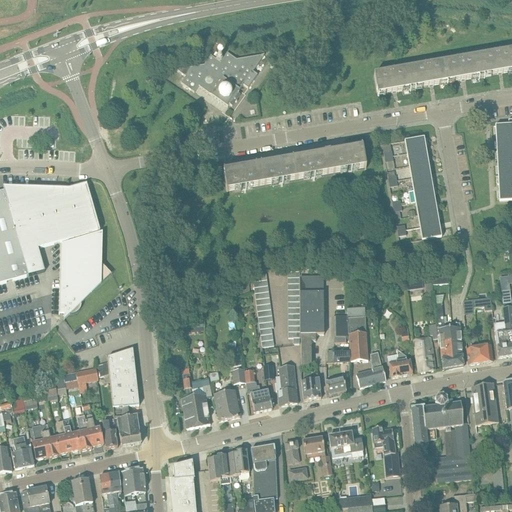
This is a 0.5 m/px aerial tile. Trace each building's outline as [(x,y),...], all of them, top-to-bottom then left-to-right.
[(511,52),(478,58),(481,77),(511,71),(511,52)] [(253,72),(264,56),(236,60),(227,54),(223,58),(219,55),(215,60),(210,56),(204,66),(176,71),(185,77),(181,84),(194,93),(199,87),(211,95),(210,96),(228,108),(230,105),(232,107),(240,95),(238,94),(240,91),(239,91),(243,85),(248,89),(257,76),(253,72)] [(481,77),(478,58),(443,64),(447,83),(481,77)] [(447,83),(443,64),(409,70),(412,89),(447,83)] [(412,89),(409,70),(375,76),(375,75),(374,75),(377,96),(378,96),(378,97),(379,97),(378,95),(391,93),(412,89)] [(496,140),(511,138),(511,120),(508,120),(508,126),(495,127),(496,140)] [(511,138),(496,140),(496,152),(511,151),(511,138)] [(407,155),(426,151),(424,139),(404,142),(407,155)] [(343,153),(327,156),(331,176),(365,170),(366,170),(364,162),(362,150),(362,149),(362,148),(361,148),(361,150),(348,152),(343,153)] [(426,151),(407,155),(409,167),(428,164),(426,151)] [(511,151),(496,152),(497,165),(511,164),(511,151)] [(306,160),(293,162),(296,182),(331,176),(327,156),(311,159),(306,160)] [(274,165),(258,168),(262,188),(296,182),(293,162),(279,164),(274,165)] [(430,176),(428,164),(409,167),(411,179),(430,176)] [(511,164),(497,165),(498,178),(511,176),(511,164)] [(223,173),(224,177),(225,183),(226,194),(227,194),(262,188),(258,168),(242,171),(237,172),(230,173),(226,174),(224,174),(224,172),(223,172),(223,173)] [(432,189),(430,176),(411,179),(413,192),(432,189)] [(511,189),(511,176),(498,178),(499,190),(511,189)] [(98,232),(99,232),(86,185),(69,190),(69,191),(4,189),(4,188),(3,188),(3,189),(5,192),(0,193),(0,284),(44,272),(38,249),(68,241),(69,243),(60,245),(59,268),(58,315),(64,315),(64,320),(69,315),(72,315),(75,314),(77,313),(79,311),(81,308),(82,306),(82,303),(111,274),(101,264),(102,233),(98,234),(98,232)] [(435,201),(432,189),(413,192),(415,204),(435,201)] [(511,189),(499,190),(499,202),(511,201),(511,189)] [(435,201),(415,204),(418,217),(437,213),(435,201)] [(437,213),(418,217),(420,229),(439,226),(437,213)] [(441,238),(439,226),(420,229),(422,242),(441,238)] [(448,273),(431,277),(432,286),(448,285),(448,273)] [(509,277),(500,278),(503,305),(511,304),(510,285),(509,277)] [(324,336),(324,326),(323,278),(300,278),(300,279),(300,285),(300,291),(300,297),(300,303),(300,309),(300,315),(300,321),(300,327),(301,333),(301,336),(301,339),(301,345),(301,369),(311,369),(311,343),(315,343),(315,336),(324,336)] [(490,299),(477,301),(477,309),(484,308),(484,312),(492,311),(490,299)] [(477,301),(464,302),(463,302),(464,316),(474,315),(474,309),(477,309),(477,301)] [(442,305),(434,306),(437,329),(437,336),(438,344),(440,344),(442,371),(452,369),(463,368),(459,325),(451,325),(449,325),(444,326),(442,305)] [(347,309),(350,353),(350,364),(350,365),(368,363),(365,307),(347,309)] [(503,329),(507,359),(511,357),(511,311),(511,308),(503,309),(506,329),(503,329)] [(348,338),(347,317),(333,317),(334,339),(346,338),(348,338)] [(507,359),(503,329),(493,331),(497,360),(507,359)] [(413,341),(418,375),(435,372),(430,339),(413,341)] [(480,365),(478,348),(477,346),(473,346),(474,349),(466,350),(468,367),(480,365)] [(490,347),(478,348),(480,365),(492,363),(490,347)] [(237,349),(228,350),(231,368),(240,366),(237,349)] [(129,415),(128,408),(139,407),(132,351),(107,359),(107,363),(96,367),(97,379),(108,375),(115,430),(119,429),(119,428),(125,427),(123,416),(129,415)] [(350,353),(333,354),(334,366),(350,364),(350,353)] [(370,356),(372,372),(375,386),(385,383),(385,381),(378,354),(370,356)] [(397,363),(388,364),(391,380),(400,378),(402,378),(412,376),(409,360),(401,355),(397,355),(398,360),(397,362),(397,363)] [(263,368),(264,382),(274,381),(273,367),(263,368)] [(277,392),(279,407),(298,405),(293,367),(279,369),(280,378),(275,378),(276,384),(275,384),(276,393),(277,392)] [(77,382),(78,385),(97,382),(95,370),(76,374),(77,382)] [(242,371),(232,373),(234,387),(243,386),(242,371)] [(268,392),(260,394),(259,389),(256,389),(254,372),(246,373),(249,398),(250,397),(254,415),(272,411),(268,392)] [(356,376),(360,390),(375,386),(372,372),(356,376)] [(76,374),(63,377),(64,382),(64,384),(77,382),(76,374)] [(217,374),(210,375),(211,383),(218,381),(217,374)] [(301,383),(303,402),(321,400),(317,374),(313,375),(307,382),(301,383)] [(190,399),(181,400),(186,431),(198,429),(193,398),(192,390),(190,375),(182,376),(185,395),(189,395),(190,397),(190,399)] [(336,381),(325,384),(328,398),(346,393),(342,377),(335,379),(336,381)] [(502,383),(506,411),(511,410),(511,381),(510,382),(502,383)] [(64,382),(54,384),(54,388),(55,387),(55,388),(56,391),(65,389),(64,384),(64,382)] [(497,425),(492,385),(471,389),(476,427),(497,425)] [(197,389),(192,390),(193,398),(198,429),(210,427),(210,425),(205,399),(212,398),(210,387),(197,389)] [(45,390),(45,391),(46,399),(57,397),(56,391),(55,388),(45,390)] [(46,399),(45,391),(35,393),(37,403),(47,401),(46,399)] [(240,418),(234,394),(213,398),(219,423),(240,418)] [(23,401),(24,408),(36,405),(34,395),(22,398),(23,401)] [(436,407),(422,409),(425,431),(434,430),(444,429),(445,433),(450,432),(449,428),(454,428),(463,426),(460,404),(453,405),(452,402),(447,402),(446,399),(447,399),(446,398),(443,396),(443,395),(442,395),(442,396),(438,396),(437,396),(438,396),(435,400),(435,399),(434,400),(435,400),(435,404),(435,405),(436,405),(436,407)] [(24,408),(23,401),(11,404),(11,405),(13,411),(20,409),(21,412),(25,411),(24,408)] [(13,411),(11,405),(1,408),(2,415),(3,417),(14,414),(13,411)] [(422,409),(411,410),(415,451),(427,448),(426,442),(436,441),(434,430),(425,431),(422,409)] [(141,445),(137,416),(129,417),(129,415),(123,416),(125,427),(119,428),(119,429),(119,438),(121,448),(141,445)] [(85,418),(91,449),(103,446),(99,429),(96,430),(93,417),(85,418)] [(91,449),(85,418),(78,420),(81,434),(77,435),(81,452),(92,450),(91,449)] [(69,421),(63,423),(69,454),(79,452),(75,435),(72,436),(69,421)] [(61,438),(57,439),(60,456),(69,454),(63,423),(57,424),(61,438)] [(105,449),(105,450),(117,449),(117,448),(116,439),(115,432),(109,433),(108,423),(102,423),(103,434),(104,434),(104,440),(106,449),(105,449)] [(467,425),(463,426),(454,428),(458,457),(437,460),(438,460),(439,467),(436,468),(437,468),(438,476),(436,476),(437,476),(437,484),(473,482),(470,455),(467,425)] [(47,426),(41,428),(48,460),(58,458),(54,440),(51,440),(47,426)] [(48,460),(41,428),(34,429),(37,444),(32,445),(36,461),(47,459),(47,460),(48,460)] [(383,448),(385,461),(386,478),(399,477),(397,455),(394,455),(393,442),(392,432),(381,433),(381,430),(372,431),(375,449),(383,448)] [(331,450),(333,459),(351,456),(352,460),(364,458),(363,452),(362,449),(360,439),(352,441),(351,435),(328,438),(330,448),(330,451),(331,450)] [(24,438),(18,439),(23,463),(24,469),(34,467),(32,457),(31,451),(27,452),(24,438)] [(23,463),(18,439),(13,441),(16,454),(11,455),(13,461),(15,471),(24,469),(23,463)] [(322,439),(302,442),(304,452),(305,457),(324,454),(324,449),(322,439)] [(299,464),(297,451),(298,450),(297,443),(284,445),(285,452),(286,452),(288,465),(299,464)] [(274,511),(273,500),(277,499),(275,462),(273,447),(250,451),(253,469),(255,498),(253,499),(254,511),(274,511)] [(498,449),(488,450),(492,492),(502,491),(498,449)] [(0,474),(12,473),(12,472),(10,459),(8,459),(7,450),(0,451),(0,474)] [(246,452),(236,453),(236,455),(239,475),(239,481),(247,480),(249,478),(248,474),(249,474),(249,473),(248,461),(246,452)] [(236,455),(226,456),(229,478),(230,484),(240,483),(239,481),(239,475),(236,455)] [(226,456),(217,457),(217,459),(219,479),(219,481),(220,485),(230,484),(229,478),(226,456)] [(329,457),(321,459),(324,477),(332,476),(329,457)] [(217,459),(207,461),(208,471),(210,482),(219,481),(219,479),(217,459)] [(195,511),(192,480),(194,480),(192,462),(173,468),(174,481),(169,481),(172,511),(195,511)] [(124,498),(135,496),(146,494),(143,470),(121,474),(124,498)] [(305,470),(288,473),(290,483),(307,480),(305,470)] [(114,511),(119,511),(117,494),(121,493),(119,474),(109,476),(110,485),(111,485),(114,511)] [(110,485),(109,476),(99,478),(101,497),(106,496),(108,507),(109,506),(110,510),(103,511),(114,511),(111,485),(110,485)] [(71,495),(70,497),(70,501),(72,502),(75,502),(76,507),(76,511),(93,511),(88,480),(71,483),(73,495),(71,495)] [(31,509),(38,507),(39,511),(50,511),(49,505),(49,503),(51,503),(49,497),(48,497),(46,488),(27,492),(21,494),(24,510),(30,509),(31,509)] [(4,496),(7,511),(19,511),(18,504),(16,494),(4,496)] [(438,499),(438,511),(456,511),(464,511),(463,497),(455,498),(454,496),(444,497),(445,499),(438,499)] [(351,509),(350,500),(347,500),(346,498),(341,498),(341,501),(339,501),(340,511),(347,510),(351,509)] [(384,499),(371,502),(371,498),(359,499),(360,508),(360,509),(372,507),(385,506),(384,499)] [(243,511),(253,511),(252,500),(246,500),(247,507),(243,507),(243,511)] [(135,502),(125,503),(126,511),(136,511),(136,507),(136,506),(135,502)]
